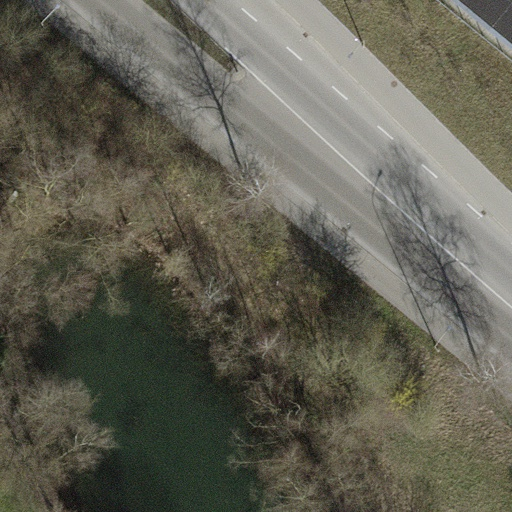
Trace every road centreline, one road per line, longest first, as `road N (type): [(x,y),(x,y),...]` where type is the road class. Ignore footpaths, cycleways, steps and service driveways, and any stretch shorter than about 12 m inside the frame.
road 1 (primary): [(275,101),(511,300)]
road 2 (primary): [(103,0),(167,52),(275,101)]
